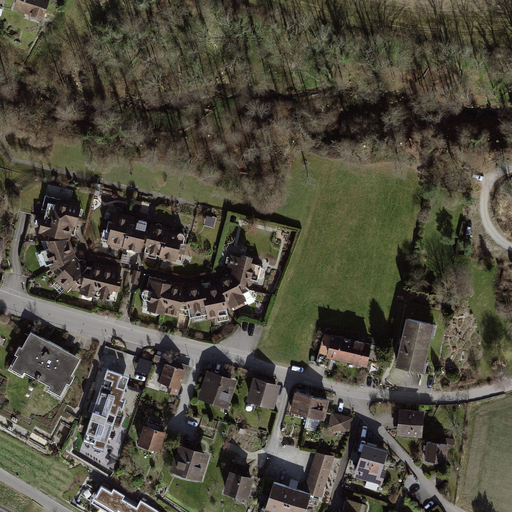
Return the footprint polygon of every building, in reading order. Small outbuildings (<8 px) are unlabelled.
[(48,0),(16,0),(13,9),(42,19),(48,0)] [(51,219),(79,226),(83,209),(56,201),(51,219)] [(129,219),(111,214),(103,243),(122,248),(129,219)] [(46,238),(76,238),(79,226),(51,219),(46,238)] [(147,223),(129,219),(122,248),(140,253),(147,223)] [(150,224),(147,223),(140,253),(141,253),(160,258),(168,229),(150,224)] [(187,234),(168,229),(160,258),(179,263),(187,234)] [(76,238),(46,238),(56,277),(84,256),(76,238)] [(233,254),(228,273),(254,294),(266,263),(233,254)] [(84,256),(56,277),(79,295),(89,264),(84,256)] [(89,264),(79,295),(99,299),(105,268),(89,264)] [(123,272),(105,268),(99,299),(117,303),(123,272)] [(141,272),(133,270),(131,281),(138,283),(141,272)] [(225,283),(229,312),(254,294),(228,273),(225,283)] [(162,313),(169,283),(150,278),(142,308),(162,313)] [(169,283),(162,313),(181,318),(187,288),(169,283)] [(202,286),(207,315),(229,312),(225,283),(202,286)] [(187,288),(181,318),(207,315),(202,286),(187,288)] [(434,320),(409,314),(398,366),(423,371),(434,320)] [(79,357),(30,330),(10,367),(59,394),(79,357)] [(372,342),(331,333),(324,358),(366,368),(372,342)] [(142,356),(137,369),(150,373),(154,360),(142,356)] [(185,370),(166,364),(160,383),(179,389),(185,370)] [(129,374),(106,367),(82,439),(105,447),(129,374)] [(236,380),(209,371),(201,396),(228,405),(236,380)] [(63,418),(0,383),(0,429),(28,445),(37,428),(53,436),(63,418)] [(278,391),(257,385),(249,413),(270,419),(278,391)] [(306,415),(312,394),(296,389),(290,411),(306,415)] [(322,420),(328,398),(312,394),(306,415),(322,420)] [(333,411),(330,428),(352,432),(355,415),(333,411)] [(424,414),(401,411),(398,433),(422,436),(424,414)] [(164,428),(146,422),(139,445),(157,450),(164,428)] [(389,449),(363,442),(354,477),(379,483),(389,449)] [(449,444),(427,442),(425,461),(447,462),(449,444)] [(209,453),(180,443),(171,470),(200,480),(209,453)] [(302,492),(276,484),(267,510),(273,511),(318,511),(336,456),(316,449),(302,492)] [(253,476),(231,469),(224,493),(246,500),(253,476)] [(110,491),(100,484),(93,495),(115,509),(117,506),(126,511),(159,511),(140,500),(136,507),(121,497),(123,494),(112,488),(110,491)]
